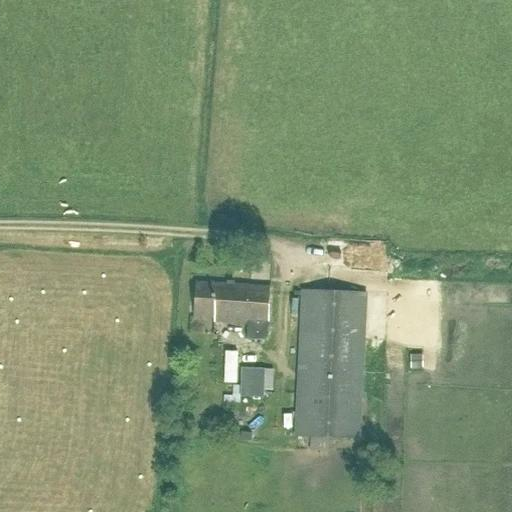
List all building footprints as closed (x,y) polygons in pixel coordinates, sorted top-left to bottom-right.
[(268,341),(270,287),(196,283),(195,318),(213,319),(213,322),(247,324),(246,340),(268,341)] [(295,437),(310,437),(309,451),(328,452),(328,438),(359,440),(366,294),(302,291),(295,437)] [(240,349),(220,348),(220,356),(240,357),(240,349)] [(272,369),(265,369),(241,369),(240,397),(264,399),(264,391),(271,391),(272,369)] [(248,417),(247,433),(261,434),(261,417),(248,417)]
